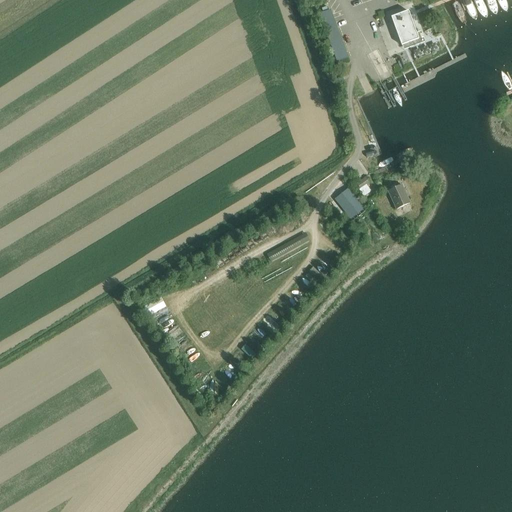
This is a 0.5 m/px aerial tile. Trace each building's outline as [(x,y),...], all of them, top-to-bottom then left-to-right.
[(330,15),(332,15),(328,4),(326,5),(319,8),(323,18),(330,15)] [(411,11),(395,17),(406,46),(422,39),(411,11)] [(337,31),(338,30),(333,17),(332,18),(325,21),(329,34),(337,31)] [(348,58),(349,58),(341,37),(340,38),(330,41),(338,62),(348,58)] [(367,177),(357,184),(361,190),(371,183),(367,177)] [(411,204),(402,186),(388,192),(396,210),(411,204)] [(365,207),(353,194),(349,189),(346,192),(345,191),(339,196),(339,197),(336,200),(351,218),(365,207)] [(310,241),(306,234),(267,255),(271,263),(310,241)]
